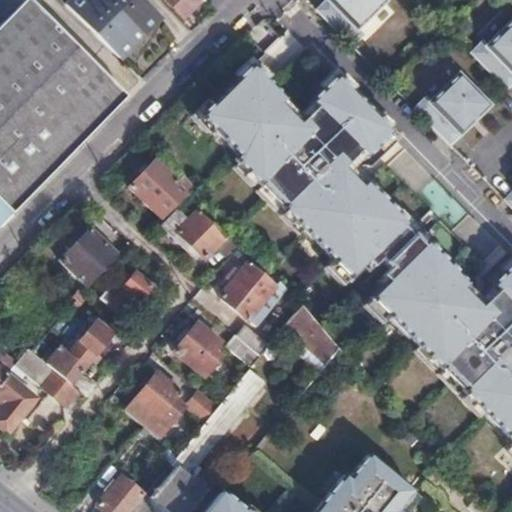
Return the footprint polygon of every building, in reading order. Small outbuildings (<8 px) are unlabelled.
[(139,0),(68,0),(65,4),(119,58),(157,17),(139,0)] [(165,0),(183,18),(202,0),(165,0)] [(382,0),(329,0),(318,11),(352,46),(361,37),(356,31),(385,2),(382,0)] [(0,28),(0,202),(11,214),(82,142),(125,97),(27,1),(0,28)] [(481,45),(472,54),(506,89),(511,83),(511,21),(485,48),(481,45)] [(250,68),(200,118),(238,157),(234,161),(350,279),(366,264),(372,269),(381,261),(389,269),(380,278),(386,284),(370,299),(511,443),(511,266),(478,300),(425,245),(422,248),(402,228),(405,225),(351,171),(389,134),(335,79),(297,116),(250,68)] [(425,101),(415,110),(449,145),(488,107),(457,76),(428,104),(425,101)] [(156,157),(125,189),(161,223),(192,191),(156,157)] [(0,225),(10,216),(0,206),(0,225)] [(196,210),(173,235),(203,265),(227,240),(196,210)] [(88,227),(55,262),(85,291),(119,256),(88,227)] [(228,256),(206,298),(257,324),(279,283),(228,256)] [(100,302),(121,324),(155,292),(134,270),(100,302)] [(279,331),(319,370),(340,349),(300,310),(279,331)] [(0,432),(9,438),(41,395),(62,410),(115,339),(79,312),(43,361),(26,349),(12,367),(0,358),(0,432)] [(195,320),(168,353),(202,381),(229,348),(195,320)] [(226,352),(253,365),(264,341),(237,328),(226,352)] [(247,370),(146,502),(159,511),(191,511),(211,485),(195,473),(264,383),(247,370)] [(153,373),(122,412),(164,445),(189,413),(201,423),(215,405),(196,390),(188,401),(153,373)] [(395,511),(412,493),(367,456),(347,480),(342,476),(312,511),(238,511),(218,494),(202,511),(395,511)] [(97,511),(109,511),(118,501),(131,511),(137,511),(149,499),(116,471),(88,504),(97,511)] [(131,511),(118,503),(111,511),(131,511)]
